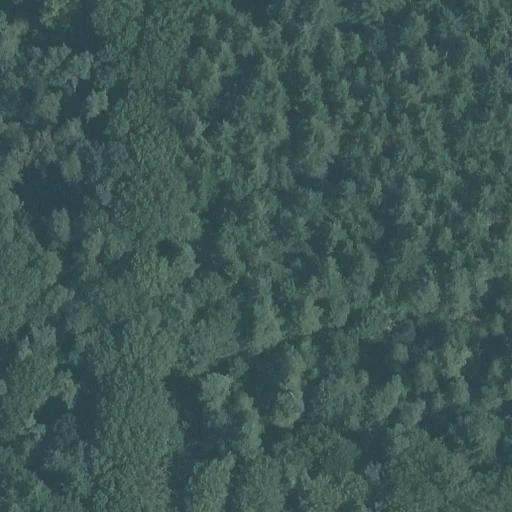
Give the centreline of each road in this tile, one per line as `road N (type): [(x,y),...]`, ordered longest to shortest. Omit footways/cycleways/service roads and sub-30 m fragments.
road 1 (track): [(0,269),(511,183)]
road 2 (track): [(144,6),(108,511)]
